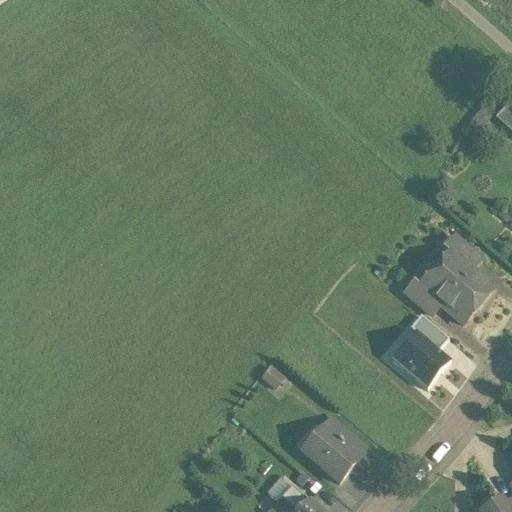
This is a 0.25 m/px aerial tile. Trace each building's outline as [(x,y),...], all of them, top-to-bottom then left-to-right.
[(511,102),(495,122),(511,136),(511,102)] [(454,241),(444,252),(450,257),(421,291),(415,286),(406,297),(430,319),(439,308),(462,329),(493,293),(470,273),(479,263),(454,241)] [(437,356),(448,343),(421,319),(410,332),(415,337),(437,356)] [(450,367),(437,356),(415,337),(392,363),(427,394),(450,367)] [(365,452),(331,423),(324,432),(357,461),(365,452)] [(324,432),(323,432),(302,456),(339,487),(360,463),(357,461),(324,432)] [(292,489),(271,511),(301,511),(308,504),(292,489)] [(509,511),(505,506),(502,501),(484,511),(509,511)]
